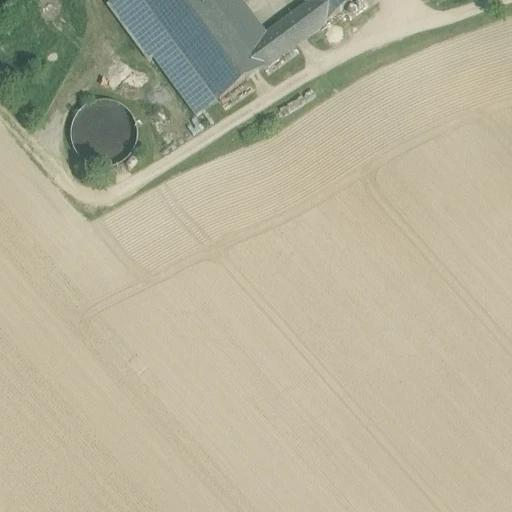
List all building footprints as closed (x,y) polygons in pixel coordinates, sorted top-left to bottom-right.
[(215,104),(141,0),(109,0),(103,4),(144,63),(149,60),(192,120),(215,104)] [(141,0),(215,104),(258,73),(244,53),(206,0),(141,0)] [(260,41),(231,0),(206,0),(244,53),(260,41)] [(361,0),(301,0),(307,8),(321,28),(361,0)] [(366,14),(366,11),(366,8),(364,6),(362,5),(359,4),(356,5),(354,6),(352,9),(352,11),(353,14),(354,16),(356,18),(359,18),(362,18),(364,16),(366,14)] [(307,8),(276,30),(290,50),(321,28),(307,8)] [(260,41),(244,53),(258,73),(290,50),(276,30),(260,41)] [(134,146),(137,133),(134,120),(127,109),(116,102),(103,100),(90,102),(79,110),(72,121),(70,134),(72,147),(80,157),(91,164),(104,167),(116,164),(127,157),(134,146)] [(266,117),(257,123),(263,133),(273,127),(266,117)] [(254,125),(243,132),(249,142),(260,135),(254,125)]
